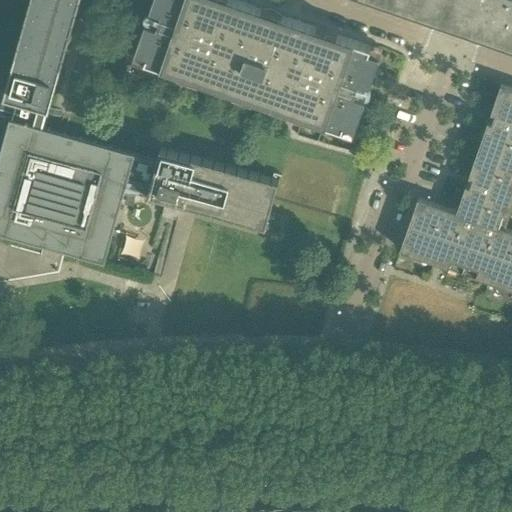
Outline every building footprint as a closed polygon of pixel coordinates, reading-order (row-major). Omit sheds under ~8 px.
[(10,118),(0,152),(0,233),(54,248),(64,251),(104,262),(126,185),(148,191),(147,193),(154,194),(156,194),(156,195),(165,197),(166,197),(167,198),(177,201),(177,200),(179,201),(200,207),(202,207),(202,208),(212,210),(214,211),(213,211),(223,214),(223,213),(225,214),(235,217),(237,217),(236,218),(247,221),(247,220),(248,220),(248,221),(258,224),(258,223),(260,223),(259,224),(266,226),(272,204),(278,180),(272,178),(270,178),(270,177),(260,174),(260,175),(259,174),(249,171),(249,172),(248,171),(238,168),(238,169),(236,168),(226,165),(224,165),(224,164),(214,162),(213,162),(213,161),(203,158),(203,159),(201,159),(201,158),(192,155),(191,156),(190,155),(168,149),(167,149),(167,148),(160,146),(157,160),(133,154),(111,147),(111,145),(85,138),(42,126),(48,104),(50,105),(52,99),(51,98),(52,97),(55,87),(54,87),(55,85),(56,85),(58,75),(58,74),(59,74),(61,64),(61,62),(62,62),(65,52),(64,52),(65,50),(65,51),(68,41),(67,41),(68,39),(71,29),(71,27),(72,27),(74,18),(74,16),(75,16),(77,6),(78,4),(79,0),(29,0),(29,3),(29,5),(28,5),(25,14),(26,15),(25,16),(22,26),(22,28),(19,37),(19,38),(19,39),(18,39),(16,49),(16,51),(15,51),(12,61),(13,61),(12,63),(12,62),(9,72),(10,72),(9,74),(6,84),(6,86),(4,92),(18,96),(12,118),(10,118)] [(152,0),(150,8),(161,12),(156,26),(145,22),(135,51),(146,55),(144,61),(342,129),(343,124),(355,128),(365,99),(354,95),(358,81),(370,85),(380,56),(368,52),(370,46),(336,34),(334,40),(314,33),(316,27),(288,17),(287,20),(255,9),(256,6),(237,0),(226,0),(226,2),(219,0),(152,0)] [(511,0),(374,0),(470,33),(473,27),(504,38),(502,44),(511,47),(511,0)] [(103,35),(83,30),(72,70),(92,76),(103,35)] [(418,198),(400,250),(418,256),(421,248),(433,253),(430,260),(442,265),(440,270),(443,272),(446,275),(449,276),(452,278),(456,280),(459,281),(463,282),(467,283),(471,284),(476,284),(480,283),(482,278),(494,282),(497,275),(509,279),(506,287),(511,288),(511,230),(498,226),(502,213),(508,215),(511,204),(511,88),(500,84),(491,113),(488,121),(487,121),(468,176),(469,176),(466,185),(465,185),(456,211),(418,198)] [(356,159),(367,163),(370,152),(360,148),(356,159)]
